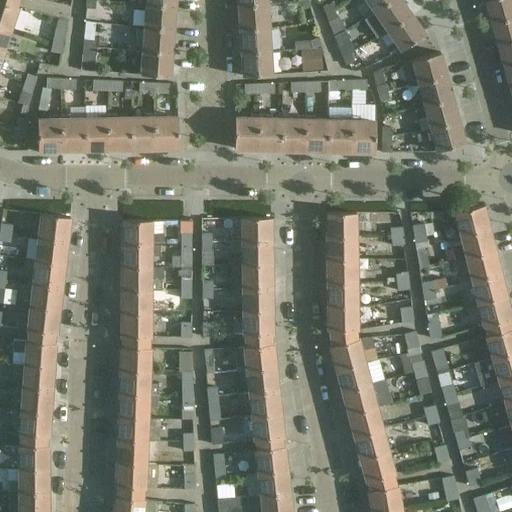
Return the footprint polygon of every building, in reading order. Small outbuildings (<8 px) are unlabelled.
[(0,0),(0,25),(10,29),(18,6),(16,5),(3,1),(3,0),(0,0)] [(96,1),(86,0),(85,0),(85,8),(95,9),(96,1)] [(311,7),(308,0),(304,0),(298,2),(301,10),(311,7)] [(389,0),(366,0),(367,1),(358,8),(364,17),(389,0)] [(412,13),(402,0),(389,0),(364,17),(377,37),(387,30),(412,13)] [(511,17),(511,0),(487,0),(494,22),(511,17)] [(322,6),(328,20),(337,17),(331,2),(322,6)] [(175,5),(145,3),(143,26),(173,29),(175,5)] [(268,27),(267,4),(237,5),(239,29),(268,27)] [(425,33),(412,13),(387,30),(400,49),(425,33)] [(338,15),(337,17),(328,20),(334,35),(345,30),(338,15)] [(511,17),(494,22),(501,45),(511,41),(511,17)] [(58,19),(52,43),(62,45),(67,21),(58,19)] [(10,29),(0,25),(0,49),(3,51),(10,29)] [(173,29),(143,26),(141,49),(172,52),(173,29)] [(270,50),(268,27),(239,29),(240,52),(270,50)] [(309,40),(311,48),(321,47),(319,37),(309,40)] [(84,38),(83,47),(92,48),(92,39),(84,38)] [(511,66),(511,41),(501,45),(507,68),(511,66)] [(52,43),(50,52),(60,53),(62,45),(52,43)] [(92,48),(83,47),(81,70),(94,71),(97,48),(92,48)] [(355,62),(349,47),(341,51),(346,65),(348,64),(352,74),(359,71),(355,61),(355,62)] [(172,52),(141,49),(139,74),(170,76),(172,52)] [(271,74),(270,50),(240,52),(242,76),(271,74)] [(446,75),(440,52),(401,62),(407,84),(417,81),(418,83),(446,75)] [(372,73),(378,94),(388,91),(381,69),(372,73)] [(37,77),(27,74),(24,82),(34,85),(37,77)] [(453,97),(446,75),(418,83),(421,94),(412,96),(416,108),(424,106),(424,105),(453,97)] [(60,78),(46,78),(46,88),(60,89),(60,78)] [(75,79),(60,78),(60,89),(75,89),(75,79)] [(106,80),(93,79),(92,90),(106,91),(106,80)] [(366,79),(350,80),(351,90),(366,89),(366,79)] [(122,81),(106,80),(106,91),(122,91),(122,81)] [(328,91),(328,80),(304,81),(305,92),(328,91)] [(351,90),(350,80),(328,80),(328,91),(351,90)] [(305,92),(304,81),(290,82),(290,92),(305,92)] [(34,85),(24,82),(17,102),(27,105),(34,85)] [(139,92),(154,92),(154,83),(140,82),(139,92)] [(169,83),(154,83),(154,92),(168,93),(169,83)] [(259,93),(258,83),(245,84),(245,93),(259,93)] [(273,83),(258,83),(259,93),(274,93),(273,83)] [(390,98),(388,91),(378,94),(380,102),(390,98)] [(459,120),(453,97),(424,105),(424,106),(430,128),(459,120)] [(152,148),(152,116),(130,117),(130,148),(152,148)] [(178,148),(177,116),(152,116),(152,148),(178,148)] [(258,117),(235,116),(234,148),(257,149),(258,117)] [(107,149),(106,117),(84,118),(84,149),(107,149)] [(130,148),(130,117),(106,117),(107,149),(130,148)] [(281,117),(258,117),(257,149),(280,149),(281,117)] [(304,118),(281,117),(280,149),(303,150),(304,118)] [(61,149),(61,118),(37,119),(37,150),(61,149)] [(84,149),(84,118),(61,118),(61,149),(84,149)] [(327,119),(304,118),(303,150),(327,151),(327,119)] [(28,127),(27,119),(16,119),(17,127),(28,127)] [(350,119),(327,119),(327,151),(349,151),(350,119)] [(375,120),(350,119),(349,151),(374,152),(375,120)] [(465,143),(459,120),(430,128),(436,150),(465,143)] [(382,126),(382,139),(392,139),(392,127),(382,126)] [(28,136),(28,127),(17,127),(17,136),(28,136)] [(392,139),(382,139),(382,152),(391,151),(392,139)] [(488,227),(483,204),(454,212),(459,234),(488,227)] [(356,234),(356,212),(326,212),(326,235),(356,234)] [(401,224),(398,212),(389,212),(390,234),(402,233),(401,224)] [(70,216),(40,213),(37,236),(67,240),(70,216)] [(241,230),(229,230),(228,239),(271,239),(270,217),(241,217),(241,230)] [(221,229),(221,218),(201,218),(201,229),(221,229)] [(151,219),(121,219),(121,243),(151,243),(151,219)] [(0,223),(0,226),(0,231),(11,233),(12,225),(0,223)] [(412,225),(415,242),(427,241),(424,223),(412,225)] [(494,249),(488,227),(459,234),(465,257),(494,249)] [(11,233),(0,231),(0,255),(7,256),(16,257),(18,242),(11,242),(11,233)] [(404,244),(402,233),(390,234),(391,245),(404,244)] [(181,234),(181,244),(191,244),(191,234),(181,234)] [(356,258),(356,234),(326,235),(326,258),(356,258)] [(67,240),(37,236),(35,259),(64,263),(67,240)] [(212,255),(212,239),(202,240),(202,264),(213,265),(213,255),(212,255)] [(271,239),(228,239),(228,242),(229,252),(241,252),(241,262),(271,262),(271,240),(271,239)] [(151,243),(121,243),(121,266),(151,267),(151,255),(160,256),(160,244),(151,244),(151,243)] [(191,244),(181,244),(181,267),(191,267),(191,244)] [(500,272),(494,249),(465,257),(465,258),(456,260),(461,282),(471,280),(471,279),(500,272)] [(357,281),(356,258),(326,258),(327,281),(357,281)] [(64,263),(35,259),(32,282),(61,286),(64,263)] [(271,285),(271,262),(241,262),(242,286),(271,285)] [(151,267),(121,266),(121,290),(151,290),(162,290),(162,279),(151,279),(151,267)] [(191,267),(181,267),(180,290),(191,290),(191,267)] [(408,278),(407,268),(395,269),(396,279),(408,278)] [(505,294),(500,272),(471,279),(471,280),(476,302),(505,294)] [(409,288),(408,278),(396,279),(397,290),(409,288)] [(446,287),(444,278),(421,282),(422,293),(435,290),(446,287)] [(201,280),(202,289),(213,289),(212,281),(201,280)] [(357,304),(357,281),(327,281),(327,305),(357,304)] [(61,286),(32,282),(29,305),(59,309),(61,286)] [(272,309),(271,285),(242,286),(242,309),(272,309)] [(213,289),(202,289),(202,298),(213,298),(213,289)] [(151,290),(121,290),(121,313),(151,313),(151,290)] [(191,290),(180,290),(180,304),(191,304),(191,290)] [(436,299),(435,290),(422,293),(424,301),(436,299)] [(511,318),(505,294),(476,302),(482,325),(484,325),(497,321),(499,331),(511,327),(510,318),(511,318)] [(357,329),(357,304),(327,305),(327,329),(329,329),(342,329),(345,341),(357,338),(355,329),(357,329)] [(59,309),(29,305),(26,329),(28,329),(41,331),(40,341),(53,342),(54,332),(56,332),(59,309)] [(459,320),(478,318),(477,305),(458,307),(459,320)] [(412,306),(399,307),(401,323),(414,321),(412,306)] [(272,333),(272,309),(242,309),(242,323),(234,322),(234,334),(242,334),(244,334),(257,334),(257,344),(271,343),(270,334),(272,333)] [(151,313),(121,313),(121,336),(122,336),(136,336),(135,346),(149,347),(149,336),(151,336),(151,313)] [(191,315),(179,315),(180,337),(191,337),(191,315)] [(439,321),(427,323),(429,338),(441,336),(439,321)] [(511,351),(511,327),(499,331),(497,321),(484,325),(487,335),(485,335),(491,357),(511,351)] [(214,322),(202,322),(202,336),(214,336),(214,322)] [(27,340),(25,340),(23,365),(53,367),(55,342),(53,342),(40,341),(41,331),(28,329),(27,340)] [(365,360),(358,338),(357,338),(345,341),(342,329),(329,329),(331,345),(330,345),(336,368),(365,360)] [(415,330),(403,334),(408,348),(419,345),(415,330)] [(244,334),(245,346),(243,346),(245,369),(275,366),(272,343),(271,343),(257,344),(257,334),(244,334)] [(121,346),(120,368),(149,370),(150,347),(149,347),(135,346),(136,336),(122,336),(122,346),(121,346)] [(442,347),(430,351),(437,372),(448,369),(442,347)] [(192,349),(176,348),(175,372),(181,372),(192,372),(192,349)] [(204,350),(205,370),(214,370),(212,349),(204,350)] [(511,375),(511,351),(491,357),(474,361),(480,385),(498,380),(511,375)] [(423,359),(410,363),(413,372),(425,369),(423,359)] [(371,382),(365,360),(336,368),(342,390),(371,382)] [(53,367),(23,365),(22,387),(51,389),(53,367)] [(278,388),(275,366),(245,369),(248,392),(278,388)] [(149,370),(120,368),(119,392),(158,394),(158,383),(149,383),(149,370)] [(428,377),(425,369),(413,372),(415,380),(428,377)] [(455,392),(448,369),(437,372),(443,395),(455,392)] [(192,372),(181,372),(181,394),(193,394),(192,372)] [(511,399),(511,375),(498,380),(504,402),(511,399)] [(377,405),(371,382),(342,390),(348,413),(377,405)] [(207,387),(208,397),(218,396),(217,386),(207,387)] [(51,389),(22,387),(20,410),(50,412),(51,389)] [(280,412),(278,388),(248,392),(236,393),(237,406),(249,405),(251,415),(280,412)] [(158,394),(119,392),(118,415),(148,416),(148,405),(157,406),(158,394)] [(462,416),(455,392),(443,395),(450,419),(462,416)] [(193,407),(193,394),(181,394),(182,419),(193,419),(193,407)] [(220,419),(218,396),(208,397),(210,421),(220,419)] [(382,427),(377,405),(348,413),(353,434),(382,427)] [(435,405),(422,408),(425,416),(437,412),(435,405)] [(50,412),(20,410),(18,433),(20,433),(33,434),(33,444),(46,444),(46,435),(48,435),(50,412)] [(283,436),(280,412),(251,415),(252,428),(240,429),(241,441),(253,439),(255,439),(268,437),(269,447),(282,445),(281,436),(283,436)] [(440,422),(437,412),(425,416),(427,426),(440,422)] [(148,416),(118,415),(117,438),(147,439),(148,416)] [(450,419),(453,432),(455,440),(468,437),(462,416),(450,419)] [(511,424),(510,425),(498,428),(501,440),(511,437),(511,424)] [(389,450),(382,427),(353,434),(360,457),(389,450)] [(221,428),(210,429),(212,444),(222,443),(221,428)] [(428,428),(405,434),(407,445),(432,439),(428,428)] [(33,444),(33,434),(20,433),(20,444),(14,444),(14,456),(18,456),(18,468),(48,468),(48,444),(46,444),(33,444)] [(193,442),(193,433),(182,433),(183,443),(193,442)] [(284,445),(282,445),(269,447),(268,437),(255,439),(256,448),(254,449),(257,472),(287,468),(284,445)] [(470,446),(468,437),(455,440),(462,462),(480,457),(476,444),(470,446)] [(157,440),(147,439),(117,438),(116,461),(156,463),(157,440)] [(194,464),(193,442),(183,443),(183,451),(180,451),(180,465),(182,465),(194,464)] [(445,444),(433,447),(437,462),(449,459),(445,444)] [(395,473),(389,450),(360,457),(366,480),(367,480),(380,477),(382,487),(396,485),(393,473),(395,473)] [(224,453),(213,454),(215,477),(226,476),(224,453)] [(482,466),(480,457),(462,462),(469,486),(481,482),(477,468),(482,466)] [(156,463),(116,461),(115,486),(117,486),(130,486),(129,496),(142,498),(143,487),(155,487),(156,463)] [(194,488),(194,464),(182,465),(184,489),(194,488)] [(48,491),(48,468),(18,468),(18,480),(9,480),(9,491),(18,491),(48,491)] [(287,468),(257,472),(260,494),(289,491),(287,468)] [(453,475),(441,478),(434,479),(438,503),(445,501),(458,498),(453,475)] [(378,511),(402,508),(398,484),(396,485),(382,487),(380,477),(367,480),(370,489),(368,489),(372,511),(378,511)] [(115,495),(112,511),(142,511),(143,511),(154,511),(156,511),(158,500),(142,498),(129,496),(130,486),(117,486),(116,495),(115,495)] [(48,511),(48,491),(18,491),(17,511),(48,511)] [(291,511),(289,491),(260,494),(260,496),(261,511),(291,511)] [(490,511),(484,494),(473,498),(477,511),(490,511)] [(240,506),(240,497),(217,499),(218,511),(229,511),(229,507),(240,506)]
